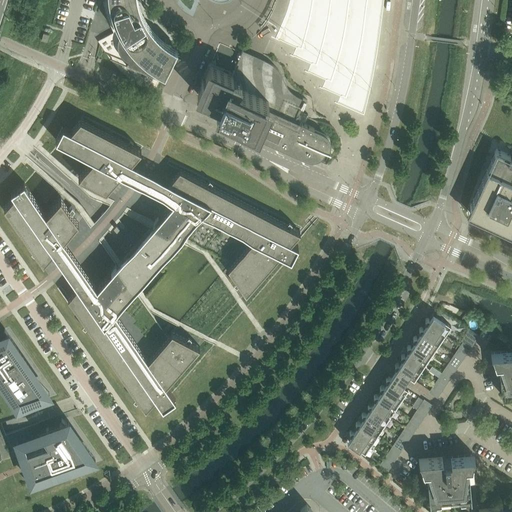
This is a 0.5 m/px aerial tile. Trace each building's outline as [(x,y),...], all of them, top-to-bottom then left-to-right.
[(108,0),(110,0),(111,6),(113,12),(115,17),(117,23),(120,28),(98,40),(100,44),(106,54),(108,56),(120,69),(124,73),(133,81),(138,84),(146,90),(154,94),(168,65),(171,58),(181,51),(176,49),(175,49),(176,46),(175,46),(174,45),(168,41),(165,39),(158,33),(157,32),(150,25),(150,24),(144,16),(144,15),(140,6),(140,5),(138,0),(108,0)] [(174,0),(176,2),(180,7),(184,11),(188,14),(193,16),(200,1),(199,0),(174,0)] [(278,39),(275,38),(271,36),(271,37),(279,40),(296,47),(293,55),(290,54),(290,55),(311,64),(307,71),(305,70),(305,71),(325,80),(322,87),(320,86),(319,87),(340,96),(337,103),(335,102),(363,115),(363,114),(338,103),(341,97),(345,98),(346,98),(353,81),(357,65),(360,53),(363,39),(365,26),(366,13),(368,0),(366,0),(364,24),(361,42),(356,64),(351,80),(346,97),(342,95),(341,96),(323,88),(326,80),(327,81),(332,82),(333,79),(339,59),(343,42),(347,24),(349,6),(350,0),(348,0),(348,8),(346,21),(344,32),(340,49),(336,65),(331,81),(330,80),(327,79),(327,80),(308,72),(311,64),(317,67),(318,63),(322,49),(326,37),(328,26),(330,17),(331,6),(331,0),(330,0),(330,7),(327,22),(324,36),(322,46),(316,64),(312,63),(293,55),(297,48),(302,50),(306,37),(310,22),(313,6),(313,0),(312,0),(312,4),(309,19),(307,26),(305,37),(301,48),(298,47),(297,47),(278,39)] [(275,38),(278,39),(287,18),(291,7),(292,0),(383,0),(380,28),(377,45),(371,81),(363,114),(363,115),(364,115),(367,105),(371,87),(375,64),(378,46),(381,27),(383,9),(384,0),(290,0),(288,6),(284,17),(275,38)] [(328,123),(323,121),(311,117),(314,109),(314,110),(315,111),(317,113),(318,114),(320,115),(325,117),(326,118),(326,117),(325,117),(320,115),(318,114),(317,112),(315,111),(315,109),(314,107),(313,100),(313,98),(312,97),(311,96),(310,95),(309,94),(302,91),(300,90),(298,88),(295,86),(293,84),(291,82),(290,80),(288,77),(286,73),(285,69),(282,66),(280,63),(277,61),(274,58),(270,57),(264,54),(263,56),(262,58),(243,49),(241,52),(239,51),(237,56),(239,57),(238,60),(239,60),(242,62),(241,65),(236,65),(234,68),(234,70),(232,74),(211,64),(197,94),(204,97),(199,108),(207,111),(267,137),(279,142),(279,143),(306,154),(308,155),(311,156),(313,156),(316,155),(318,154),(320,153),(322,151),(324,149),(325,147),(330,149),(333,150),(327,164),(329,163),(331,162),(334,160),(336,158),(337,155),(339,152),(340,149),(340,146),(340,143),(340,140),(339,137),(338,134),(336,131),(334,128),(332,126),(329,124),(328,123)] [(228,267),(246,292),(280,254),(291,259),(298,245),(289,241),(300,230),(180,168),(179,170),(140,150),(141,149),(81,118),(71,129),(63,125),(56,140),(93,158),(74,181),(89,194),(110,205),(102,214),(95,223),(82,205),(65,190),(46,212),(24,181),(11,191),(14,194),(4,205),(69,296),(68,297),(145,408),(155,397),(163,407),(176,398),(166,384),(200,345),(172,331),(167,336),(134,289),(181,235),(232,262),(228,267)] [(511,153),(511,155),(510,155),(496,148),(466,213),(511,233),(511,153)] [(451,325),(436,315),(433,313),(429,319),(428,318),(427,318),(426,318),(426,319),(425,320),(425,321),(426,322),(427,323),(429,324),(445,334),(443,333),(445,330),(447,331),(451,325)] [(445,334),(429,324),(427,323),(423,328),(422,327),(421,327),(420,327),(420,328),(419,329),(419,330),(420,331),(420,332),(422,333),(423,333),(438,343),(439,343),(437,342),(439,339),(441,340),(445,334)] [(49,397),(5,328),(4,329),(7,333),(0,337),(0,376),(17,404),(45,394),(48,398),(49,397)] [(467,350),(478,335),(468,328),(461,339),(464,342),(461,345),(467,350)] [(438,343),(423,333),(422,333),(420,332),(417,337),(416,336),(415,336),(414,336),(413,337),(413,338),(413,339),(414,340),(414,341),(416,342),(417,342),(432,352),(433,352),(431,351),(433,348),(435,349),(438,343)] [(432,352),(417,342),(416,342),(414,341),(411,345),(410,345),(409,345),(408,345),(407,346),(407,347),(407,348),(408,349),(410,351),(411,351),(426,361),(427,361),(425,360),(427,357),(429,358),(432,352)] [(426,361),(411,351),(410,351),(408,349),(405,354),(404,354),(403,354),(402,354),(401,355),(401,356),(401,357),(402,358),(404,360),(420,370),(421,370),(419,369),(421,366),(423,367),(426,361)] [(461,359),(464,354),(458,350),(455,355),(461,359)] [(511,350),(491,352),(498,373),(500,372),(502,394),(511,393),(511,350)] [(420,370),(404,360),(402,358),(399,363),(398,363),(397,363),(396,363),(396,364),(395,364),(395,365),(395,366),(396,367),(398,369),(414,380),(415,379),(413,378),(415,375),(416,376),(420,370)] [(455,368),(458,363),(452,359),(449,364),(455,368)] [(449,377),(452,372),(446,368),(443,373),(449,377)] [(408,389),(402,385),(392,378),(389,377),(388,376),(387,377),(386,378),(386,379),(386,380),(387,381),(384,386),(386,387),(402,398),(405,392),(403,391),(405,388),(407,390),(408,389)] [(446,381),(440,377),(437,381),(443,386),(446,381)] [(402,398),(386,387),(384,386),(383,385),(382,385),(381,386),(380,386),(380,387),(380,388),(380,389),(381,390),(378,395),(380,396),(396,407),(399,401),(397,400),(399,397),(401,399),(402,398)] [(437,395),(440,391),(434,387),(431,391),(437,395)] [(396,407),(380,396),(378,395),(377,394),(376,394),(375,395),(374,395),(374,396),(374,397),(374,398),(375,399),(372,404),(374,405),(390,416),(393,410),(391,409),(393,406),(395,408),(396,407)] [(431,404),(425,400),(421,405),(427,409),(431,404)] [(390,416),(374,405),(372,404),(371,403),(370,403),(369,404),(368,404),(368,405),(368,406),(368,407),(369,408),(366,413),(368,414),(383,425),(387,419),(385,418),(387,415),(389,416),(390,416)] [(421,418),(424,414),(418,409),(415,414),(421,418)] [(383,425),(368,414),(366,413),(365,412),(364,412),(363,412),(362,413),(362,414),(362,415),(362,416),(363,417),(360,422),(362,423),(377,434),(381,428),(379,427),(381,424),(383,425)] [(95,458),(63,419),(62,418),(61,419),(64,422),(40,430),(48,443),(45,444),(44,443),(43,442),(42,442),(41,442),(40,443),(40,444),(40,445),(40,446),(21,452),(31,480),(27,481),(27,482),(95,458)] [(415,427),(418,423),(412,419),(409,423),(415,427)] [(377,434),(362,423),(360,422),(359,421),(358,421),(357,421),(356,422),(356,423),(356,424),(356,425),(357,426),(354,431),(356,432),(371,443),(375,437),(373,436),(375,433),(377,434)] [(412,431),(406,427),(403,432),(409,436),(412,431)] [(371,443),(356,432),(354,431),(353,430),(352,430),(351,430),(350,431),(350,432),(350,433),(350,434),(351,435),(347,440),(349,442),(365,452),(369,446),(367,445),(369,442),(371,443)] [(406,440),(400,436),(397,441),(403,445),(406,440)] [(397,454),(400,449),(394,445),(391,450),(397,454)] [(391,463),(394,458),(388,454),(385,459),(391,463)] [(471,498),(469,476),(471,475),(474,454),(419,459),(422,470),(425,480),(428,479),(429,501),(441,500),(460,499),(471,498)]
